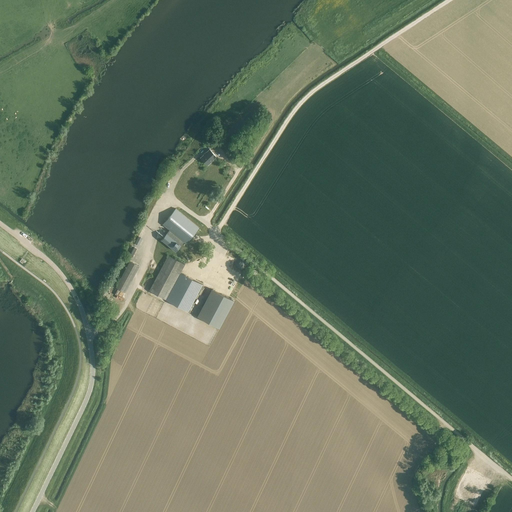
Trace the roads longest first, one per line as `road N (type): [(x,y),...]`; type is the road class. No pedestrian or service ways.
road 1 (unknown): [(215,229),(306,96),(450,0)]
road 2 (unclassified): [(36,511),(83,410),(92,346),(67,282),(0,223)]
road 3 (track): [(196,156),(174,180),(150,231),(136,285),(113,319),(89,332)]
